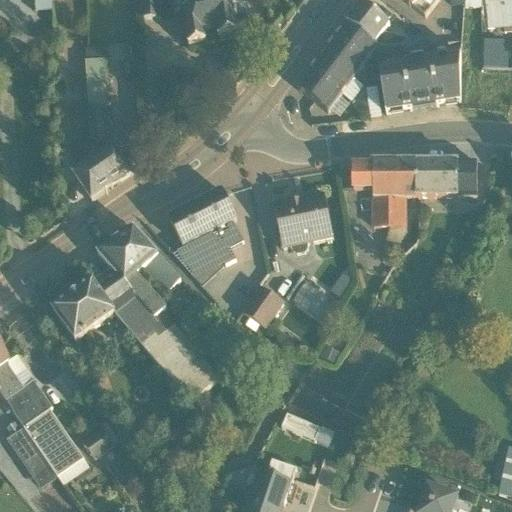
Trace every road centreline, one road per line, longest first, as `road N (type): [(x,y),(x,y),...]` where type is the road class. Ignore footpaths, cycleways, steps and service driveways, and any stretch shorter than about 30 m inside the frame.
road 1 (secondary): [(0,294),(189,167),(240,118)]
road 2 (residential): [(240,118),(291,152),(432,135),(511,136)]
road 3 (secondary): [(240,118),(336,0)]
